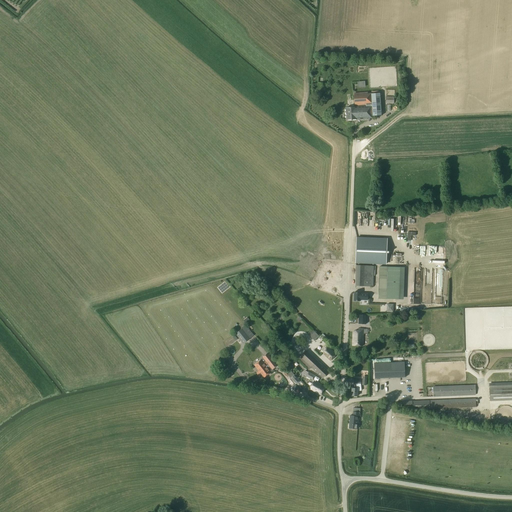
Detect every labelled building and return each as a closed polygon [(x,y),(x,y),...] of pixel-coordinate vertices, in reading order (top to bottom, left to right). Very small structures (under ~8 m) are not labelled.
[(356,107),(346,108),(347,120),(357,119),(357,120),(368,119),(367,118),(372,117),(372,116),(382,116),(380,93),(371,94),(368,94),(368,93),(354,94),(355,106),(366,105),(366,106),(356,107)] [(356,258),(356,263),(386,264),(387,239),(357,238),(356,257),(356,258)] [(355,286),(373,287),(374,266),(356,265),(355,286)] [(387,267),(379,267),(378,299),(386,299),(387,267)] [(360,292),(354,292),(354,301),(360,301),(360,300),(368,301),(368,294),(360,293),(360,292)] [(356,318),(355,324),(366,324),(366,320),(372,320),(372,316),(366,317),(367,315),(360,315),(359,317),(359,318),(356,318)] [(242,329),(235,334),(243,344),(254,335),(248,328),(244,332),(242,329)] [(359,332),(355,332),(353,332),(352,345),(363,346),(363,334),(366,334),(366,329),(364,329),(359,328),(359,332)] [(313,329),(308,334),(314,341),(319,336),(313,329)] [(320,351),(322,353),(330,361),(336,355),(326,345),(320,351)] [(298,359),(309,370),(311,368),(323,379),(329,372),(306,350),(298,359)] [(261,360),(254,365),(259,371),(256,373),(258,375),(260,373),(264,369),(263,366),(264,365),(265,366),(270,362),(268,361),(272,357),(268,353),(260,359),(261,360)] [(260,373),(264,378),(271,373),(267,368),(269,366),(272,370),(278,365),(272,357),(268,361),(270,362),(265,366),(264,365),(263,366),(264,369),(260,373)] [(404,362),(374,363),(375,379),(405,377),(404,362)] [(306,371),(304,375),(313,380),(312,382),(314,382),(310,390),(321,395),(325,388),(315,383),(316,380),(318,381),(320,379),(315,376),(316,376),(308,372),(306,371)] [(295,375),(290,378),(296,384),(300,381),(295,375)] [(352,388),(351,396),(357,396),(358,391),(361,391),(361,388),(361,384),(361,380),(354,380),(354,384),(357,384),(357,388),(352,388)] [(511,382),(489,383),(490,401),(511,399),(511,382)] [(475,385),(433,387),(433,397),(475,395),(475,385)] [(413,401),(414,410),(476,407),(476,404),(478,404),(478,401),(476,401),(476,399),(413,401)] [(353,412),(352,416),(350,415),(349,428),(358,429),(358,417),(360,417),(361,412),(360,412),(360,408),(353,408),(353,412)]
